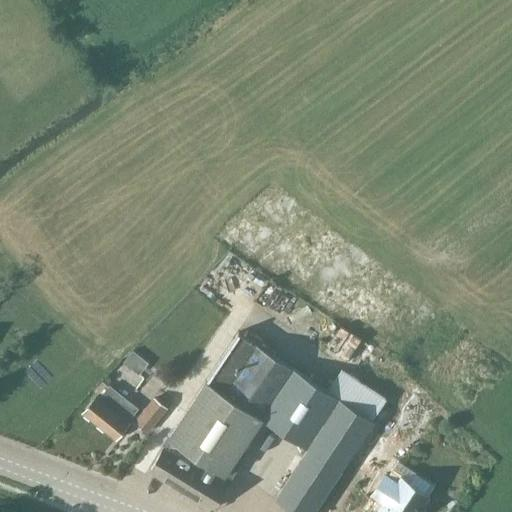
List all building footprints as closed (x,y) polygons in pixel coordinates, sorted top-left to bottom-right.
[(62,331),(51,341),(61,353),(62,354),(74,343),(62,331)] [(326,389),(236,331),(168,437),(175,441),(169,450),(164,447),(150,471),(213,509),(227,485),(225,484),(229,477),(231,478),(245,456),(245,455),(243,458),(238,455),(262,418),(307,448),(275,499),(296,511),(314,511),(374,421),(340,398),(345,390),(330,382),(326,389)] [(122,346),(109,380),(131,388),(144,354),(122,346)] [(379,361),(368,382),(386,391),(397,370),(379,361)] [(390,420),(415,383),(404,377),(380,414),(390,420)] [(109,386),(109,387),(100,397),(97,395),(83,413),(116,438),(130,421),(128,419),(137,408),(109,386)] [(414,391),(391,424),(413,439),(423,425),(426,427),(437,410),(435,409),(436,407),(414,391)] [(166,408),(154,398),(135,421),(148,431),(166,408)] [(399,461),(389,475),(385,473),(371,496),(382,503),(376,511),(419,511),(430,497),(437,486),(399,461)]
